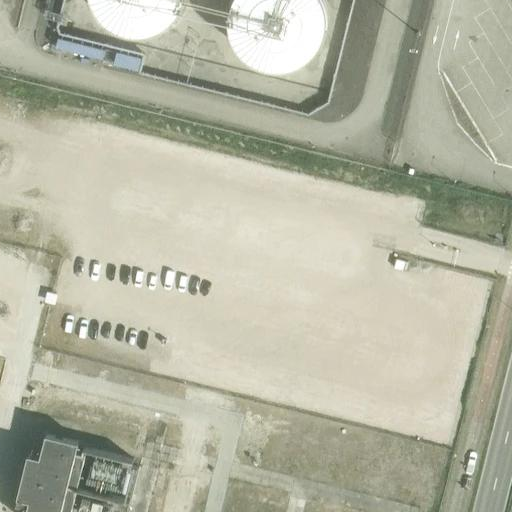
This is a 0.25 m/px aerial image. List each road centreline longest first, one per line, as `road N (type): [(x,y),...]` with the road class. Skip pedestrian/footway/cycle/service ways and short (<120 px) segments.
road 1 (unknown): [(154,239),(150,294),(186,327),(371,376),(391,369),(404,351),(451,251),(380,227)]
road 2 (unknown): [(380,227),(177,172),(154,239)]
road 3 (unknown): [(154,239),(332,289),(356,285),(380,227)]
road 4 (unknown): [(481,172),(511,43)]
